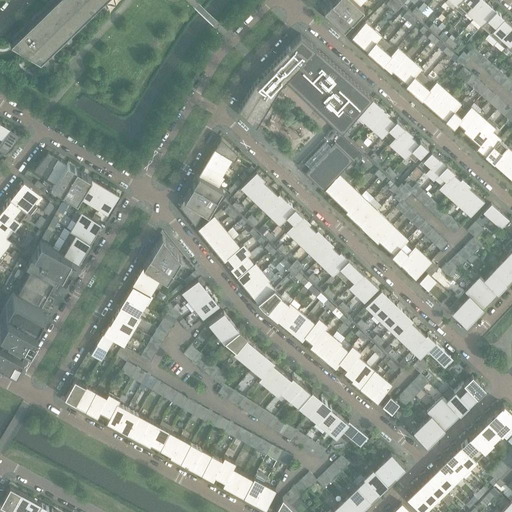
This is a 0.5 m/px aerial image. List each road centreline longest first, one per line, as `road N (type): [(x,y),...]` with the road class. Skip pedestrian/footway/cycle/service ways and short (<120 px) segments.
road 1 (residential): [(427,462),(250,316),(160,206)]
road 2 (residential): [(218,113),(464,348)]
road 3 (residential): [(511,203),(298,13)]
road 4 (residential): [(139,189),(19,391)]
road 5 (residential): [(273,0),(220,56),(139,189)]
road 6 (residential): [(43,404),(160,206)]
road 7 (residential): [(238,511),(43,404)]
road 8 (residential): [(218,113),(244,70),(298,13)]
